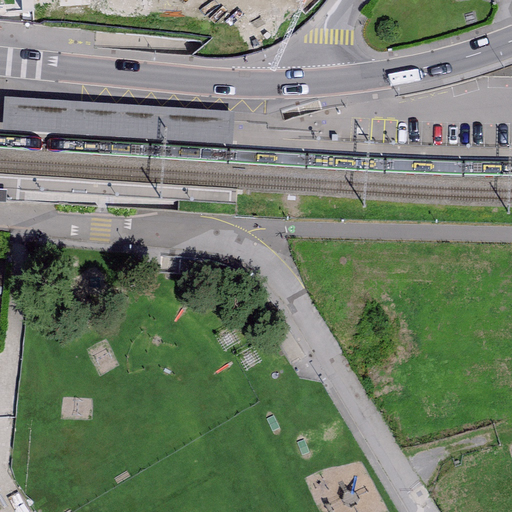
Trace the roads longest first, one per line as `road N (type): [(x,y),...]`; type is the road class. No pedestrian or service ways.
road 1 (residential): [(424,511),(283,283),(239,245),(207,233),(0,219)]
road 2 (tertiary): [(0,63),(217,84),(325,83)]
road 3 (tertiary): [(325,83),(430,70),(511,43)]
